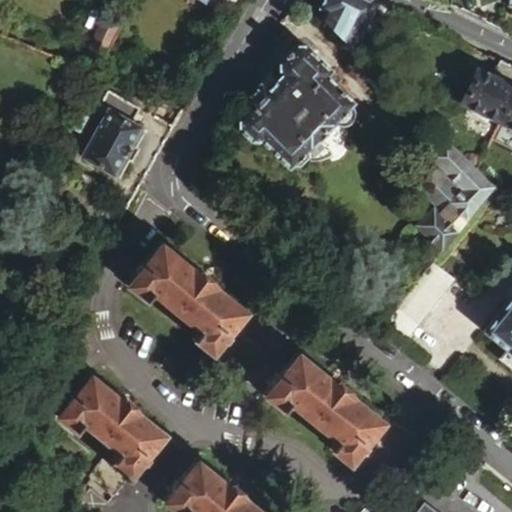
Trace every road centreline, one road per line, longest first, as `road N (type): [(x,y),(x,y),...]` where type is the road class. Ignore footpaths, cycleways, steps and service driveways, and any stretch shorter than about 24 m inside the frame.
road 1 (unclassified): [(511,467),(185,203),(171,172),(180,143),(271,0)]
road 2 (unknown): [(330,508),(186,424)]
road 3 (unclassified): [(511,53),(398,0)]
